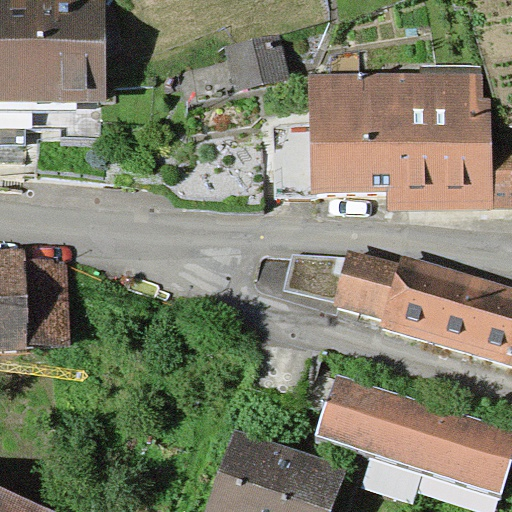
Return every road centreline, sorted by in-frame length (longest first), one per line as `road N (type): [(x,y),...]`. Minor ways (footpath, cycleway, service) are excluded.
road 1 (residential): [(80,233),(310,325),(511,389)]
road 2 (tertiary): [(80,233),(388,235),(511,255)]
